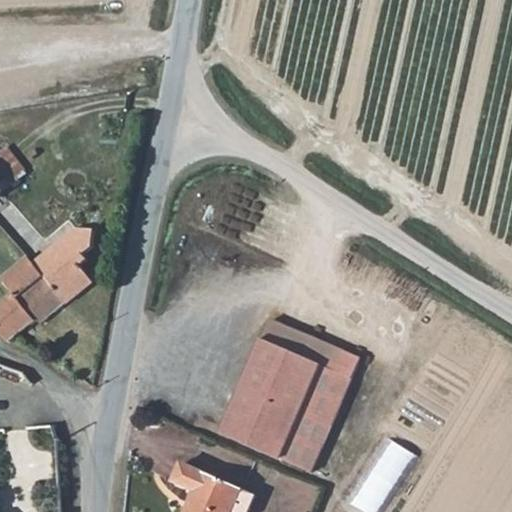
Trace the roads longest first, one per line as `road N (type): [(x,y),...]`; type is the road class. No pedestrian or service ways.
road 1 (unclassified): [(107,511),(109,447),(189,0)]
road 2 (track): [(168,117),(261,155),(511,316)]
